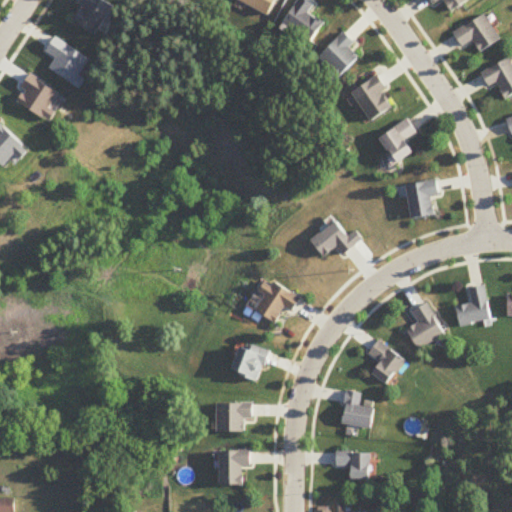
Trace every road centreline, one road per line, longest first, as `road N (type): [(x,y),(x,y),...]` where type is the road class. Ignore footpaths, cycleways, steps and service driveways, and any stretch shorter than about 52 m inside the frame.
road 1 (residential): [(293,511),(296,402),(323,337),(371,285),(409,263),(511,242)]
road 2 (residential): [(370,0),(463,128),(488,241)]
